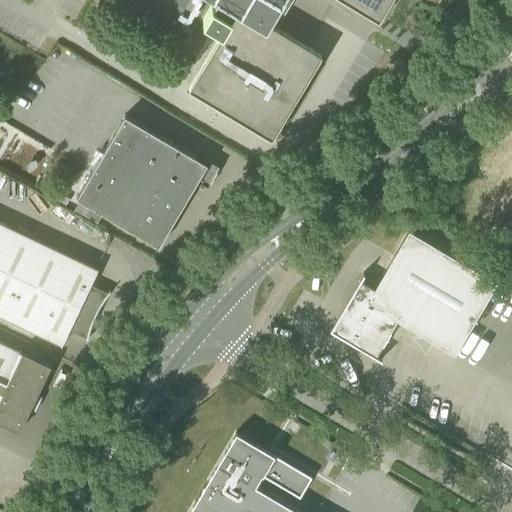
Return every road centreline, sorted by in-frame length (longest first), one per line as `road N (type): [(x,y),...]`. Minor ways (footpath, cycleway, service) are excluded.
road 1 (tertiary): [(196,318),(257,256),(441,125),(511,58)]
road 2 (residential): [(510,511),(196,318)]
road 3 (tertiary): [(88,511),(118,434),(196,318)]
